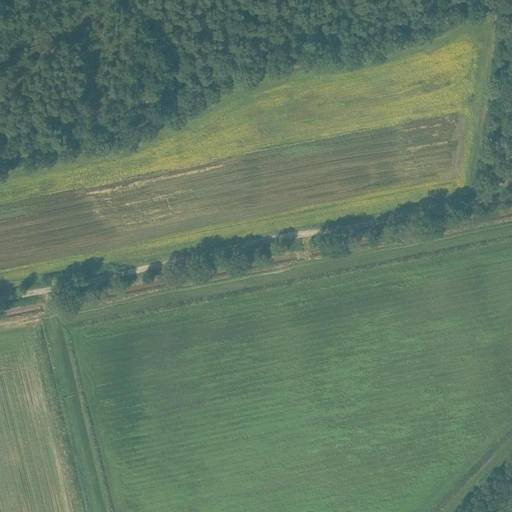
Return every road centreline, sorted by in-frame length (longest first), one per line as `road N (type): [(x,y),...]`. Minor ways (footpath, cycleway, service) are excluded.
road 1 (track): [(0,164),(128,133),(233,70),(422,21),(462,0)]
road 2 (track): [(0,298),(482,201)]
road 3 (track): [(509,0),(482,201),(511,196)]
